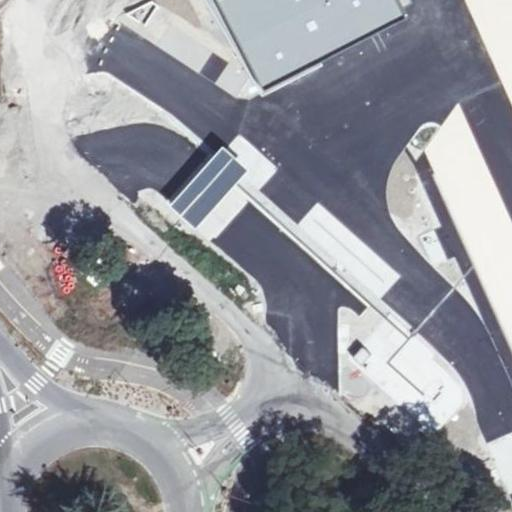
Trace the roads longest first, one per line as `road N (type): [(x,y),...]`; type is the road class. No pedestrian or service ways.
road 1 (unclassified): [(283,394),(327,412),(439,511)]
road 2 (unclassified): [(189,511),(229,450),(283,394)]
road 3 (unclassified): [(283,394),(187,438),(145,442)]
road 4 (tertiary): [(107,425),(37,384),(0,343)]
